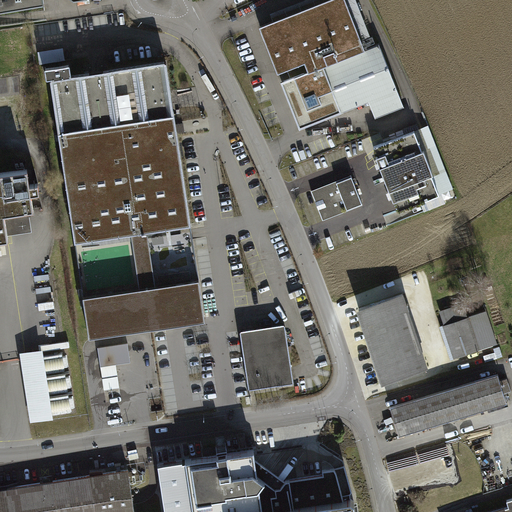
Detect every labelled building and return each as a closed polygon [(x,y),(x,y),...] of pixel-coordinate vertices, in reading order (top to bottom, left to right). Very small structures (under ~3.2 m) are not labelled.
[(0,0),(0,11),(44,6),(43,0),(0,0)] [(379,43),(365,49),(346,0),(325,0),(259,26),(278,72),(287,69),(291,78),(281,81),(299,128),(369,101),(375,118),(404,107),(379,43)] [(38,53),(40,65),(65,61),(63,49),(38,53)] [(191,224),(167,64),(71,79),(69,67),(45,70),(46,82),(51,81),(75,241),(131,233),(148,230),(191,224)] [(415,130),(374,146),(378,156),(376,157),(393,201),(395,200),(398,210),(439,194),(432,174),(433,174),(424,149),(422,150),(415,130)] [(0,238),(8,237),(7,232),(30,229),(27,210),(34,209),(31,194),(40,192),(39,183),(30,185),(28,169),(0,173),(0,238)] [(338,179),(309,191),(322,222),(364,204),(353,177),(339,183),(338,179)] [(199,282),(191,224),(148,230),(156,289),(199,282)] [(131,233),(140,291),(156,289),(148,230),(131,233)] [(75,241),(83,300),(140,291),(131,233),(75,241)] [(83,300),(89,340),(198,324),(205,323),(199,282),(156,289),(140,291),(83,300)] [(359,308),(373,352),(418,337),(403,293),(359,308)] [(463,305),(441,312),(445,325),(467,317),(463,305)] [(445,325),(440,326),(451,359),(497,344),(487,311),(467,317),(445,325)] [(286,327),(241,333),(250,391),(277,387),(294,385),(286,327)] [(428,367),(418,337),(373,352),(383,382),(428,367)] [(129,343),(98,348),(101,367),(105,391),(120,388),(116,364),(131,362),(129,343)] [(43,349),(21,353),(31,422),(54,418),(53,414),(71,411),(71,408),(74,407),(73,398),(69,398),(69,395),(51,398),(50,393),(68,390),(68,387),(72,387),(70,377),(67,378),(66,374),(47,377),(47,373),(65,370),(65,367),(68,367),(67,356),(63,357),(63,354),(44,356),(43,349)] [(501,374),(393,406),(401,432),(509,400),(501,374)] [(358,511),(356,499),(353,496),(346,469),(336,472),(336,470),(324,472),(325,476),(291,481),(290,480),(287,481),(286,482),(256,461),(255,449),(229,453),(228,451),(223,452),(218,453),(218,455),(159,464),(166,511),(358,511)] [(0,511),(135,511),(129,467),(47,480),(0,486),(0,511)] [(510,507),(495,511),(511,511),(511,497),(507,499),(510,507)]
